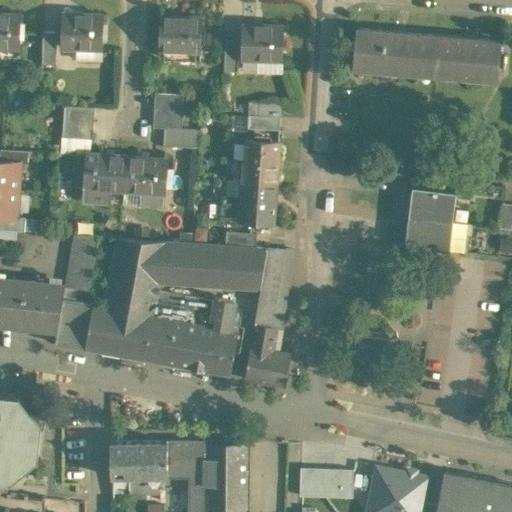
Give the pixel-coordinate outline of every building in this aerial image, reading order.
[(21,13),(0,12),(0,45),(20,46),(21,13)] [(103,13),(62,12),(61,46),(74,46),(100,47),(102,47),(103,13)] [(201,16),(160,15),(159,49),(201,50),(201,16)] [(283,24),(242,23),(241,57),(263,57),(283,58),(283,24)] [(425,74),(429,33),(357,27),(353,68),(425,74)] [(57,31),(43,31),(42,63),(56,63),(57,31)] [(497,80),(501,39),(429,33),(425,74),(497,80)] [(238,39),(225,38),(223,71),(237,71),(238,39)] [(74,46),(74,59),(101,59),(100,47),(74,46)] [(263,57),(262,70),(283,70),(283,58),(263,57)] [(184,93),(155,91),(154,108),(183,110),(184,93)] [(249,100),(248,113),(259,114),(259,101),(249,100)] [(281,102),(259,101),(259,114),(281,115),(281,102)] [(94,106),(64,104),(62,135),(92,137),(94,106)] [(183,110),(154,108),(153,126),(165,127),(182,128),(183,110)] [(280,129),(281,115),(259,114),(248,113),(248,127),(280,129)] [(182,128),(165,127),(164,145),(197,147),(199,129),(182,128)] [(62,135),(61,151),(86,152),(91,152),(92,137),(62,135)] [(279,140),(245,138),(243,178),(276,180),(279,140)] [(29,149),(1,147),(0,157),(0,158),(20,160),(20,161),(28,162),(29,149)] [(91,152),(86,152),(83,197),(108,199),(109,187),(125,188),(127,155),(91,152)] [(168,158),(127,155),(125,188),(141,189),(140,204),(164,205),(168,158)] [(0,158),(0,187),(18,188),(20,161),(20,160),(0,158)] [(276,180),(243,178),(242,195),(222,194),(221,218),(240,219),(240,220),(274,222),(276,180)] [(456,191),(413,185),(409,214),(453,220),(456,191)] [(18,188),(0,187),(0,215),(16,216),(17,215),(18,188)] [(511,225),(511,203),(502,202),(499,227),(511,228),(511,225)] [(453,220),(409,214),(406,243),(449,249),(453,220)] [(26,215),(17,215),(16,216),(0,215),(0,227),(25,229),(26,215)] [(470,223),(453,220),(449,249),(466,252),(470,223)] [(257,232),(226,229),(226,243),(256,245),(257,232)] [(99,235),(74,233),(65,284),(65,286),(89,290),(99,235)] [(267,246),(117,237),(104,305),(152,314),(158,289),(159,281),(260,287),(267,246)] [(295,248),(267,246),(260,287),(254,322),(278,326),(278,327),(282,327),(295,248)] [(52,282),(0,276),(0,323),(57,330),(57,329),(63,298),(65,286),(65,284),(52,282)] [(211,298),(158,289),(152,314),(230,328),(235,300),(215,296),(211,298)] [(93,303),(63,298),(57,329),(57,330),(55,342),(85,348),(93,303)] [(104,305),(93,303),(85,348),(143,358),(152,314),(104,305)] [(152,314),(143,358),(230,374),(238,329),(230,328),(152,314)] [(291,352),(275,349),(278,327),(278,326),(277,327),(278,326),(254,322),(245,378),(286,385),(291,352)] [(19,395),(0,393),(0,511),(55,511),(54,511),(53,511),(45,511),(46,510),(44,510),(45,496),(42,495),(42,499),(28,497),(28,494),(25,493),(24,497),(10,495),(11,492),(7,492),(7,495),(6,495),(7,480),(10,481),(38,458),(42,423),(19,395)] [(167,475),(167,440),(110,440),(111,475),(129,475),(129,492),(159,492),(159,475),(167,475)] [(182,475),(182,440),(167,440),(167,475),(182,475)] [(194,471),(205,471),(205,441),(182,440),(182,475),(189,475),(189,474),(194,474),(194,471)] [(204,511),(226,511),(227,441),(205,441),(205,471),(204,511)] [(246,511),(248,441),(227,441),(226,511),(246,511)] [(430,475),(376,464),(366,511),(434,511),(437,503),(425,501),(430,475)] [(334,467),(301,466),(299,495),(352,497),(354,468),(334,467)] [(511,511),(511,483),(445,470),(436,511),(511,511)] [(204,511),(205,471),(194,471),(194,474),(189,474),(189,475),(188,511),(204,511)]
